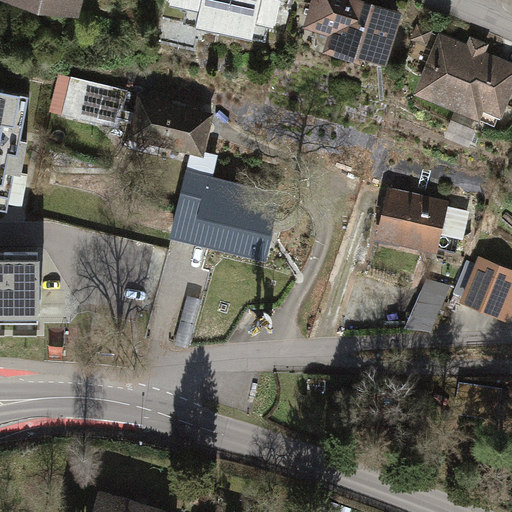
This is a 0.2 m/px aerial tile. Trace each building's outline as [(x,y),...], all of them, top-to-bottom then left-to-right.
[(0,0),(0,1),(69,20),(74,0),(0,0)] [(245,34),(263,38),(271,0),(159,0),(158,6),(163,7),(161,15),(185,20),(183,30),(243,43),(245,34)] [(359,0),(306,0),(296,31),(323,39),(317,56),(358,69),(359,64),(378,70),(396,16),(359,3),(359,0)] [(459,45),(436,35),(407,103),(472,131),(479,116),(497,123),(511,87),(511,67),(480,54),(483,47),(462,38),(459,45)] [(126,113),(132,88),(61,72),(52,115),(130,132),(134,115),(126,113)] [(32,91),(0,84),(0,207),(6,208),(13,172),(25,174),(33,135),(24,133),(32,91)] [(210,113),(139,96),(130,133),(194,149),(201,150),(210,113)] [(210,176),(216,153),(201,150),(194,149),(173,232),(264,254),(279,193),(210,176)] [(369,244),(432,257),(443,204),(380,191),(369,244)] [(0,252),(0,312),(38,312),(37,252),(0,252)] [(511,300),(511,271),(481,259),(466,297),(507,313),(511,300)] [(437,337),(450,285),(426,279),(413,330),(437,337)] [(454,384),(449,415),(494,422),(499,391),(454,384)] [(161,511),(101,493),(95,511),(161,511)]
